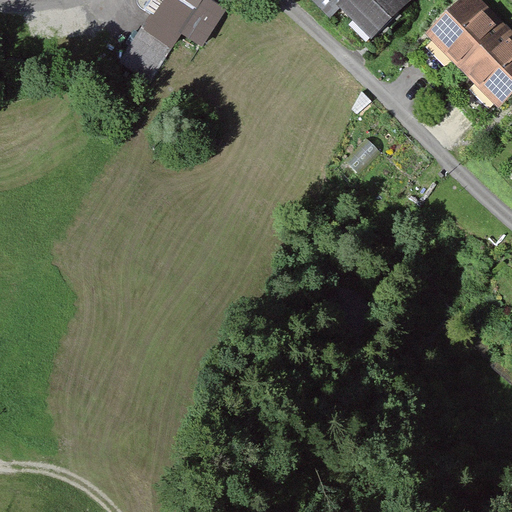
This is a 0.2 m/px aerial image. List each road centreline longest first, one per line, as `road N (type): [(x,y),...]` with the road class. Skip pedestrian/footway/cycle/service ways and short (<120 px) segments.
road 1 (residential): [(269,0),(511,221)]
road 2 (track): [(111,511),(44,469),(0,466)]
